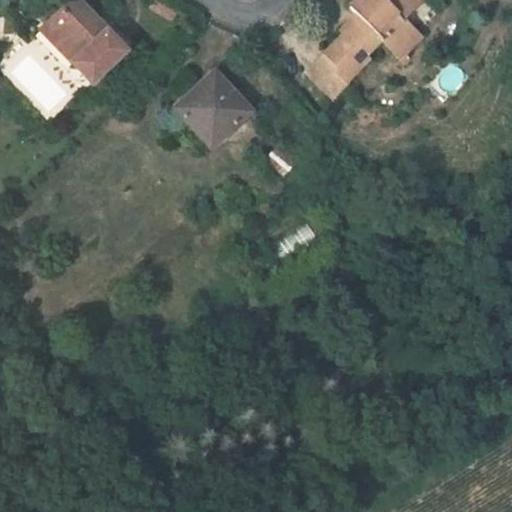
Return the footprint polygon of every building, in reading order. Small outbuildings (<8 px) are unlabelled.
[(96,22),(75,0),(74,0),(49,24),(81,58),(73,65),(92,85),(134,45),(104,14),(96,22)] [(362,18),(345,35),(307,73),(332,99),(369,62),(365,58),(383,40),(391,49),(395,45),(405,55),(421,39),(402,20),(422,0),(357,0),(351,7),(358,14),(362,18)] [(341,31),(345,35),(362,18),(358,14),(341,31)] [(81,58),(49,24),(41,32),(73,65),(81,58)] [(405,55),(395,45),(391,49),(401,58),(405,55)] [(177,112),(211,150),(251,114),(216,76),(177,112)] [(255,364),(285,350),(275,325),(244,338),(255,364)]
